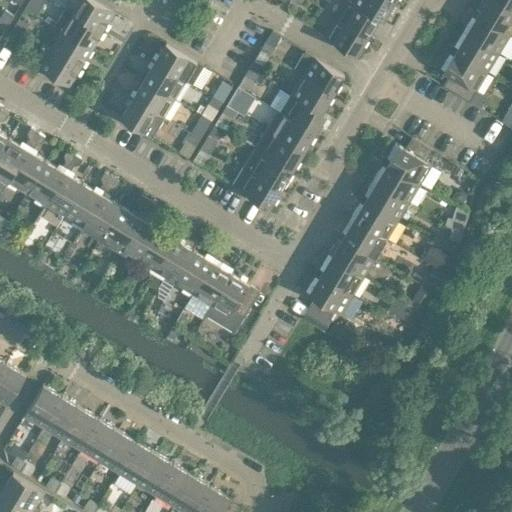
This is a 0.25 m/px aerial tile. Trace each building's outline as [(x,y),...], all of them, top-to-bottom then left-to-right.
[(30,0),(26,7),(36,13),(41,6),(30,0)] [(116,10),(99,0),(79,0),(73,10),(104,29),(116,10)] [(353,0),(347,0),(338,16),(369,35),(380,17),(380,16),(353,0)] [(380,17),(384,19),(395,0),(394,0),(353,0),(380,16),(380,17)] [(481,0),(481,2),(484,4),(479,13),(511,33),(511,30),(511,8),(498,0),(481,0)] [(511,0),(498,0),(511,8),(511,0)] [(104,29),(73,10),(66,6),(55,25),(62,29),(93,47),(104,29)] [(14,15),(5,9),(1,17),(10,22),(14,15)] [(473,23),(469,21),(464,30),(500,51),(511,33),(479,13),(473,23)] [(326,35),(357,54),(369,35),(338,16),(326,35)] [(0,17),(0,26),(5,29),(10,22),(1,17),(0,17)] [(28,24),(19,18),(14,26),(24,31),(28,24)] [(10,33),(19,39),(24,31),(14,26),(10,33)] [(93,47),(62,29),(51,47),(82,66),(93,47)] [(458,39),(462,41),(456,50),(488,70),(500,51),(464,30),(458,39)] [(167,41),(156,60),(186,78),(193,83),(205,64),(167,41)] [(266,41),(261,48),(270,54),(275,46),(266,41)] [(40,66),(70,85),(82,66),(51,47),(40,66)] [(345,73),(306,49),(294,68),(303,73),(334,92),(345,73)] [(444,84),(470,100),(488,70),(456,50),(451,60),(447,58),(442,67),(445,69),(451,73),(444,84)] [(264,64),(255,59),(250,66),(259,72),(264,64)] [(186,78),(156,60),(144,78),(175,97),(186,78)] [(246,73),(255,79),(259,72),(250,66),(246,73)] [(292,92),(296,95),(296,94),(323,110),(334,92),(303,73),(292,92)] [(175,97),(144,78),(133,97),(164,115),(175,97)] [(227,93),(218,88),(214,95),(223,100),(227,93)] [(296,94),(296,95),(292,92),(281,110),(285,113),(316,131),(327,112),(323,110),(296,94)] [(223,100),(214,95),(202,113),(212,119),(223,100)] [(241,101),(232,96),(228,103),(237,109),(241,101)] [(122,116),(153,134),(164,115),(133,97),(122,116)] [(237,109),(228,103),(217,122),(226,128),(237,109)] [(511,107),(503,120),(511,125),(511,104),(511,106),(511,107)] [(0,119),(6,118),(9,113),(2,108),(0,110),(0,119)] [(281,110),(278,108),(266,127),(304,150),(316,131),(285,113),(281,110)] [(206,141),(215,146),(226,128),(217,122),(206,141)] [(205,130),(196,125),(191,132),(200,137),(205,130)] [(31,126),(28,132),(29,138),(26,142),(30,144),(39,131),(31,126)] [(304,150),(266,127),(255,145),(293,168),(304,150)] [(0,152),(10,136),(0,130),(0,152)] [(43,141),(46,135),(39,131),(30,144),(34,147),(37,142),(43,141)] [(187,139),(196,145),(200,137),(191,132),(187,139)] [(391,151),(394,153),(389,162),(421,182),(432,163),(426,159),(433,148),(413,135),(406,147),(400,143),(400,144),(396,142),(391,151)] [(0,179),(7,183),(28,148),(10,136),(0,152),(0,179)] [(201,148),(210,153),(215,146),(206,141),(201,148)] [(293,168),(255,145),(244,164),(282,187),(293,168)] [(16,189),(18,185),(27,191),(47,159),(28,148),(7,183),(16,189)] [(68,148),(65,154),(66,160),(63,164),(67,167),(76,153),(68,148)] [(80,163),(83,158),(76,153),(67,167),(71,169),(74,165),(80,163)] [(37,197),(35,200),(44,206),(65,170),(47,159),(27,191),(37,197)] [(383,172),(379,169),(374,179),(410,200),(421,182),(389,162),(383,172)] [(232,183),(271,206),(282,187),(244,164),(232,183)] [(64,213),(84,181),(65,170),(44,206),(40,212),(59,223),(64,213)] [(105,171),(101,176),(103,182),(100,187),(104,189),(113,175),(105,171)] [(111,187),(117,185),(120,180),(113,175),(104,189),(108,191),(111,187)] [(368,188),(372,190),(366,199),(398,219),(410,200),(374,179),(368,188)] [(74,219),(72,222),(81,228),(102,192),(84,181),(64,213),(74,219)] [(90,233),(92,230),(101,236),(121,203),(102,192),(81,228),(90,233)] [(140,205),(137,209),(141,211),(150,198),(142,193),(138,199),(140,205)] [(154,208),(157,202),(150,198),(141,211),(145,214),(148,209),(154,208)] [(360,209),(357,206),(352,215),(387,237),(398,219),(366,199),(360,209)] [(111,241),(109,245),(118,250),(139,215),(121,203),(101,236),(111,241)] [(127,256),(129,252),(138,258),(158,226),(139,215),(118,250),(127,256)] [(179,215),(176,221),(177,227),(174,231),(178,234),(187,220),(179,215)] [(346,225),(350,227),(344,236),(376,256),(387,237),(352,215),(346,225)] [(185,232),(191,230),(194,225),(187,220),(178,234),(182,236),(185,232)] [(465,223),(455,220),(453,228),(463,231),(465,223)] [(148,264),(146,267),(155,273),(176,237),(158,226),(138,258),(148,264)] [(450,236),(460,239),(463,231),(453,228),(450,236)] [(338,245),(335,243),(329,252),(365,274),(376,256),(344,236),(338,245)] [(164,278),(166,275),(175,280),(195,248),(176,237),(155,273),(164,278)] [(216,238),(213,243),(214,249),(211,254),(215,256),(223,242),(216,238)] [(228,253),(231,247),(223,242),(215,256),(219,258),(222,254),(228,253)] [(432,242),(423,258),(434,265),(449,275),(459,258),(432,242)] [(185,286),(183,289),(192,295),(213,259),(195,248),(175,280),(185,286)] [(324,262),(327,264),(321,273),(354,293),(365,274),(329,252),(324,262)] [(201,300),(203,297),(212,303),(232,270),(213,259),(192,295),(201,300)] [(434,265),(431,271),(446,280),(449,275),(434,265)] [(212,303),(206,313),(235,331),(261,288),(232,270),(212,303)] [(312,280),(312,281),(307,289),(310,291),(310,292),(316,296),(304,316),(324,328),(336,308),(342,312),(354,293),(321,273),(316,282),(312,280)] [(429,297),(420,291),(412,303),(422,309),(429,297)] [(406,314),(415,320),(422,309),(412,303),(406,314)] [(363,326),(352,319),(340,338),(352,345),(363,326)] [(0,398),(8,403),(27,372),(7,360),(0,371),(0,398)] [(44,383),(25,414),(45,426),(64,394),(44,383)] [(63,437),(82,406),(64,394),(45,426),(63,437)] [(82,406),(63,437),(82,448),(100,417),(82,406)] [(100,459),(119,428),(100,417),(82,448),(100,459)] [(119,428),(100,459),(119,470),(137,439),(119,428)] [(137,481),(156,450),(137,439),(119,470),(137,481)] [(156,450),(137,481),(156,493),(174,462),(156,450)] [(17,454),(12,462),(19,467),(25,459),(17,454)] [(31,474),(36,466),(25,459),(19,467),(31,474)] [(174,504),(193,473),(174,462),(156,493),(174,504)] [(45,490),(14,471),(2,490),(33,509),(45,490)] [(193,473),(174,504),(187,511),(194,511),(211,484),(193,473)] [(53,476),(48,484),(56,489),(61,481),(53,476)] [(66,495),(71,487),(61,481),(56,489),(66,495)] [(221,511),(231,496),(211,484),(194,511),(221,511)] [(0,493),(0,511),(31,511),(33,509),(2,490),(0,493)] [(89,497),(84,506),(93,511),(99,503),(89,497)] [(93,511),(107,511),(109,509),(99,503),(93,511)]
